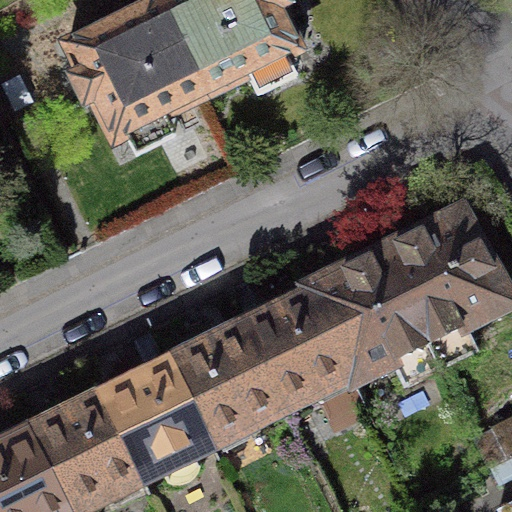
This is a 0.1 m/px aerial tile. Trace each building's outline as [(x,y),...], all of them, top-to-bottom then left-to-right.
[(161,0),(159,1),(207,97),(298,51),(278,12),(288,7),(284,0),(161,0)] [(115,142),(207,97),(159,1),(67,47),(81,75),(71,80),(78,93),(85,107),(95,102),(115,142)] [(383,254),(441,370),(477,352),(465,328),(511,305),(461,216),(402,244),(383,254)] [(309,290),(355,382),(392,364),(405,389),(441,370),(383,254),(364,263),(309,290)] [(240,328),(282,412),(351,378),(353,383),(355,382),(309,290),(308,291),(309,294),(260,318),(240,328)] [(221,337),(170,362),(212,447),(282,412),(240,328),(221,337)] [(101,397),(142,481),(162,471),(168,483),(171,484),(175,485),(180,485),(184,484),(187,483),(190,481),(192,479),(195,477),(196,474),(198,471),(199,468),(193,456),(212,447),(170,362),(120,388),(101,397)] [(50,422),(31,432),(70,511),(78,511),(142,481),(101,397),(50,422)] [(511,418),(492,428),(508,460),(511,458),(511,418)] [(0,511),(70,511),(31,432),(12,441),(0,446),(0,511)]
